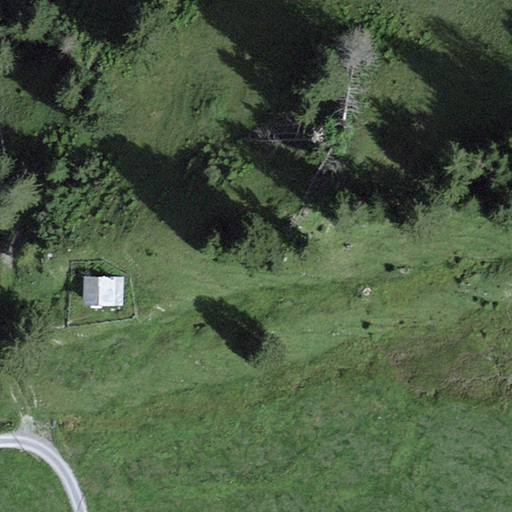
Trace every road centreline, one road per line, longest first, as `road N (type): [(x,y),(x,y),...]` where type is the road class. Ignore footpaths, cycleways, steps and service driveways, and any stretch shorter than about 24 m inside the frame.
road 1 (track): [(85,140),(14,230),(0,312)]
road 2 (track): [(0,440),(34,439),(54,454),(82,511)]
